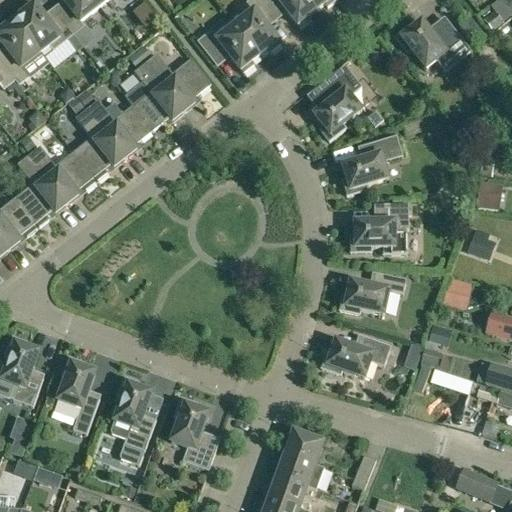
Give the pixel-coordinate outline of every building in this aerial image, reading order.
[(55,14),(74,38),(84,29),(80,24),(99,10),(91,0),(59,0),(65,7),(55,14)] [(91,0),(99,10),(111,0),(121,0),(122,0),(91,0)] [(246,19),(235,28),(259,59),(267,52),(270,56),(281,48),(263,26),(273,18),(258,0),(252,0),(240,10),(246,19)] [(258,0),(273,18),(283,10),(300,32),(311,24),(308,20),(316,14),(305,0),(258,0)] [(305,0),(316,14),(324,7),(327,11),(338,3),(335,0),(305,0)] [(53,54),(74,38),(55,14),(46,22),(31,4),(21,12),(24,16),(14,23),(40,56),(49,49),(53,54)] [(483,22),(493,34),(503,26),(494,14),(483,22)] [(484,39),(469,20),(459,29),(474,47),(484,39)] [(40,56),(14,23),(5,30),(2,26),(0,28),(0,45),(6,53),(0,57),(0,65),(14,84),(18,89),(29,80),(21,71),(40,56)] [(439,61),(448,73),(465,59),(446,35),(436,44),(421,25),(409,34),(406,31),(394,40),(407,56),(411,53),(425,72),(439,61)] [(251,65),(259,59),(235,28),(217,42),(210,34),(196,45),(213,65),(226,55),(243,77),(254,69),(251,65)] [(156,58),(145,67),(183,116),(195,107),(192,103),(210,89),(190,63),(172,78),(156,58)] [(14,84),(0,65),(0,87),(4,92),(14,84)] [(183,116),(145,67),(133,76),(149,96),(131,110),(151,135),(169,121),(172,125),(183,116)] [(310,99),(321,113),(314,118),(323,130),(319,133),(329,145),(345,132),(342,128),(361,114),(350,100),(361,91),(345,71),(310,99)] [(98,104),(86,113),(125,162),(136,153),(134,149),(151,135),(131,110),(121,118),(109,102),(102,108),(98,104)] [(114,171),(125,162),(86,113),(75,122),(91,142),(73,156),(93,181),(111,167),(114,171)] [(383,124),(376,115),(367,121),(374,131),(383,124)] [(346,184),(342,185),(346,200),(366,194),(365,189),(388,182),(383,166),(401,161),(396,139),(361,149),(365,162),(342,169),(346,184)] [(39,150),(28,159),(67,208),(78,199),(75,195),(93,181),(73,156),(55,170),(39,150)] [(15,202),(35,228),(52,214),(55,217),(67,208),(28,159),(17,168),(32,188),(15,202)] [(498,213),(503,187),(480,184),(476,209),(498,213)] [(0,243),(8,254),(20,245),(17,242),(35,228),(15,202),(0,213),(0,243)] [(371,251),(378,251),(379,257),(404,257),(403,233),(408,233),(408,208),(378,208),(378,225),(354,226),(354,241),(350,241),(350,256),(371,256),(371,251)] [(487,246),(490,237),(477,233),(469,255),(482,260),(487,246)] [(0,260),(8,254),(0,243),(0,260)] [(342,299),(339,314),(359,318),(360,313),(383,318),(388,295),(402,298),(406,283),(376,277),(373,290),(350,285),(347,300),(342,299)] [(450,281),(443,306),(465,313),(473,288),(450,281)] [(511,320),(488,314),(482,337),(511,344),(511,320)] [(442,330),(430,327),(426,343),(437,346),(442,330)] [(9,361),(5,373),(0,371),(0,369),(1,367),(0,366),(0,398),(32,411),(43,382),(30,377),(38,355),(24,350),(26,346),(11,340),(4,360),(9,361)] [(357,352),(335,345),(330,359),(325,357),(320,372),(340,379),(342,374),(364,382),(370,365),(383,370),(391,350),(362,340),(357,352)] [(424,353),(421,364),(436,369),(439,357),(424,353)] [(86,439),(99,402),(87,398),(95,376),(81,370),(82,366),(68,361),(61,380),(65,382),(57,404),(80,413),(72,434),(86,439)] [(511,373),(490,367),(484,386),(511,394),(511,373)] [(432,381),(459,390),(462,381),(435,372),(432,381)] [(139,469),(144,455),(156,423),(143,418),(151,396),(137,391),(139,386),(124,381),(117,401),(121,402),(108,439),(121,443),(125,444),(119,462),(139,469)] [(496,407),(499,395),(479,389),(476,401),(496,407)] [(511,398),(499,395),(496,407),(511,411),(511,398)] [(208,474),(218,445),(200,439),(208,417),(194,412),(196,407),(181,402),(174,421),(179,423),(171,445),(187,451),(182,465),(208,474)] [(17,419),(9,440),(14,442),(9,456),(19,459),(32,425),(17,419)] [(285,457),(314,468),(322,446),(293,435),(285,457)] [(285,457),(277,479),(307,490),(314,468),(285,457)] [(354,482),(366,486),(376,463),(364,459),(354,482)] [(39,486),(44,473),(38,471),(34,484),(39,486)] [(463,474),(457,491),(490,504),(497,488),(463,474)] [(299,511),(307,490),(277,479),(269,501),(299,511)] [(366,486),(354,482),(351,489),(363,494),(366,486)] [(127,490),(124,497),(132,500),(135,493),(127,490)] [(86,505),(89,496),(78,492),(74,500),(86,505)] [(101,501),(89,496),(86,505),(98,509),(101,501)] [(269,501),(265,511),(298,511),(299,511),(269,501)]
